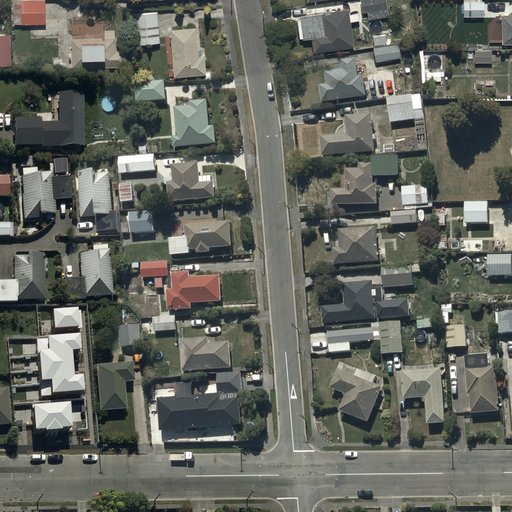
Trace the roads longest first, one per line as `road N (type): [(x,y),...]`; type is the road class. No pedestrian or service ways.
road 1 (residential): [(295,474),(269,142),(246,0)]
road 2 (residential): [(0,477),(295,474)]
road 3 (residential): [(295,474),(511,471)]
